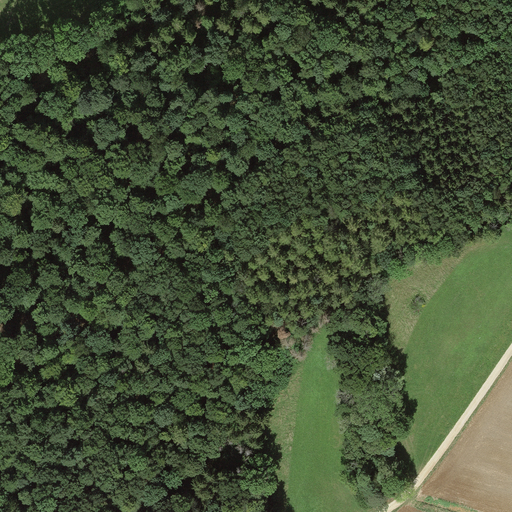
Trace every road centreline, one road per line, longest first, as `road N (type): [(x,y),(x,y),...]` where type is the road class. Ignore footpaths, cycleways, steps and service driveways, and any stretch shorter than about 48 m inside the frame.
road 1 (track): [(0,383),(46,363),(202,208),(296,142),(511,42)]
road 2 (track): [(0,107),(186,0)]
road 3 (track): [(381,511),(423,472),(511,346)]
road 4 (track): [(142,511),(243,434)]
